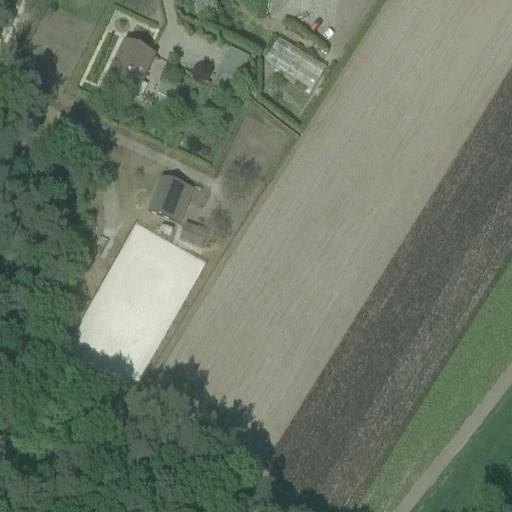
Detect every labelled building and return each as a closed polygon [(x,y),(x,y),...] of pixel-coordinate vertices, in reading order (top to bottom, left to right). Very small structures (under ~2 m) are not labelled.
[(244,27),(239,37),(256,46),(261,36),(244,27)] [(283,45),(268,69),(316,97),(331,73),(283,45)] [(153,59),(126,46),(106,87),(133,100),(153,59)] [(234,52),(217,85),(239,96),(256,63),(234,52)] [(171,225),(185,190),(160,180),(146,215),(171,225)] [(148,247),(138,270),(153,277),(164,254),(148,247)] [(162,268),(151,289),(166,297),(177,275),(162,268)]
